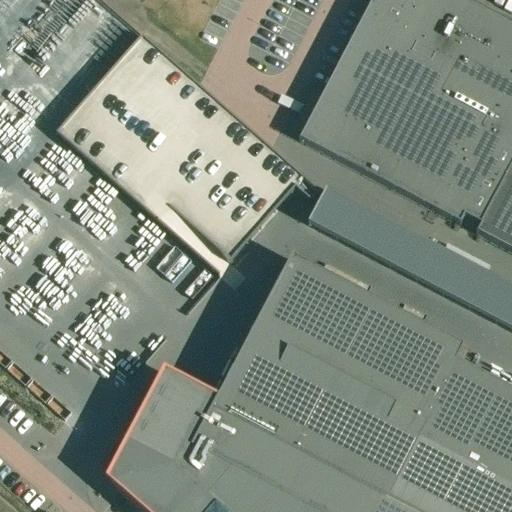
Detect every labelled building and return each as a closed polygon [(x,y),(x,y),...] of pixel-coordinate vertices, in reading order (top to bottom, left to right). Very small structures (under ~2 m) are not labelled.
[(480,231),(476,237),(511,255),(511,27),(459,0),(375,0),(300,144),(462,229),(465,223),(480,231)] [(144,40),(56,136),(218,278),(306,182),(144,40)] [(511,289),(327,192),(309,228),(511,334),(511,289)] [(220,405),(196,452),(311,511),(511,511),(511,492),(486,479),(511,430),(511,423),(444,388),(464,351),(295,262),(247,353),(220,405)] [(169,379),(119,477),(159,511),(311,511),(196,452),(220,405),(169,379)] [(511,391),(496,385),(486,408),(510,418),(511,414),(511,391)]
